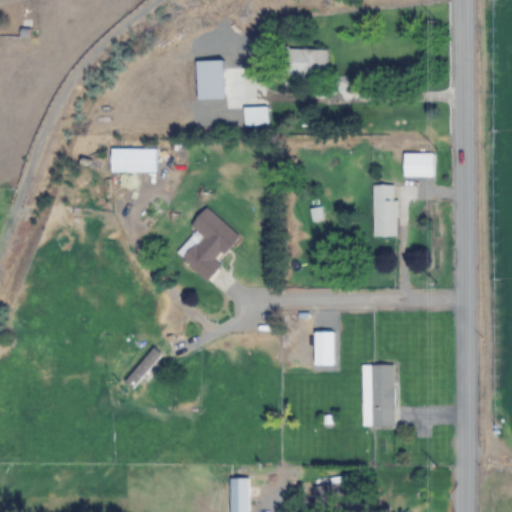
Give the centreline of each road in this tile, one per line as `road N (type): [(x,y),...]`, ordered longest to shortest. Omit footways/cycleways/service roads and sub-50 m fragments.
road 1 (tertiary): [(462,511),(462,0)]
road 2 (residential): [(0,261),(86,62),(165,0)]
